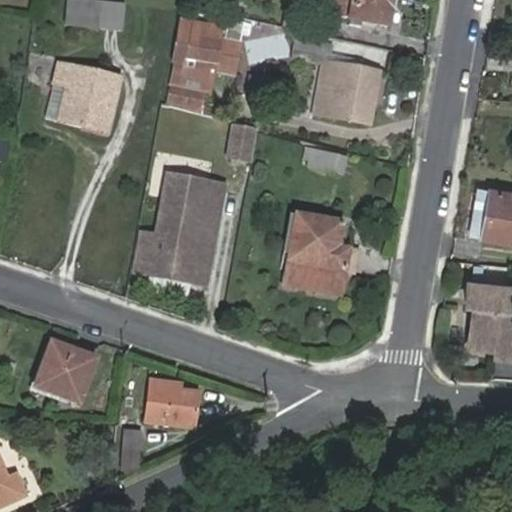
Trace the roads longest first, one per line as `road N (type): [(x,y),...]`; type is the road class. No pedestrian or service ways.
road 1 (residential): [(465,0),(404,355),(383,393)]
road 2 (residential): [(383,393),(321,386),(0,286)]
road 3 (residential): [(383,393),(231,442),(87,511)]
road 4 (residential): [(511,404),(383,393)]
